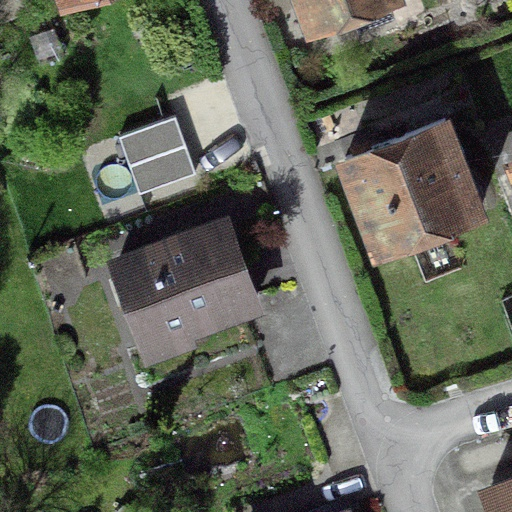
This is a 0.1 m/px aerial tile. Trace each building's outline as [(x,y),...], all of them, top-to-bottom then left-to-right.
[(420,0),(308,0),(325,49),(426,16),(420,0)] [(453,105),(341,150),(383,252),(495,207),(453,105)] [(175,113),(119,133),(140,189),(196,169),(175,113)] [(227,208),(105,253),(144,359),(192,342),(189,333),(263,305),(227,208)] [(511,511),(511,479),(485,489),(493,511),(511,511)] [(298,511),(296,506),(279,511),(354,511),(350,500),(316,511),(298,511)]
